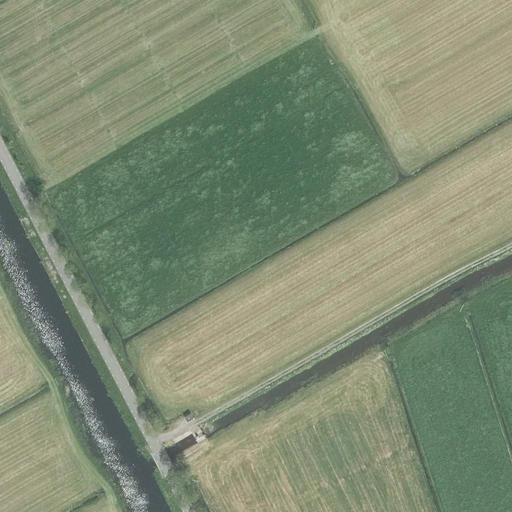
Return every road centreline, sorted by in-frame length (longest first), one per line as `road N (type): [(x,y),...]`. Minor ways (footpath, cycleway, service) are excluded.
road 1 (secondary): [(187,511),(0,147)]
road 2 (track): [(153,444),(511,246)]
